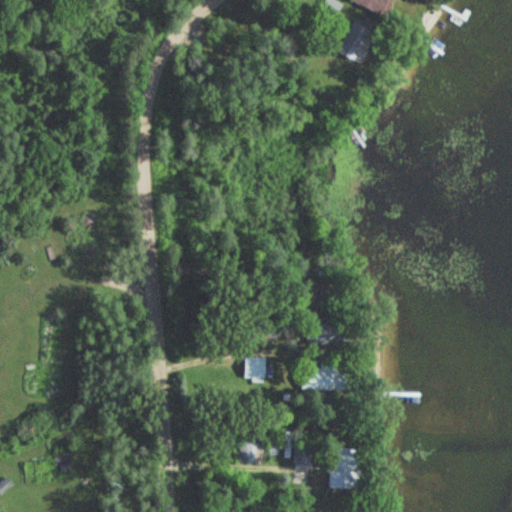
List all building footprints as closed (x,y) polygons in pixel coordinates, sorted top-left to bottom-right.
[(336,0),(318,0),(318,22),(336,23),(336,0)] [(350,0),(376,16),(385,0),(350,0)] [(334,51),(359,64),(375,34),(351,21),(334,51)] [(263,380),(263,357),(243,357),(243,380),(263,380)] [(335,389),(335,369),(299,369),(299,389),(335,389)] [(303,461),(298,451),(291,455),(296,465),(303,461)] [(55,472),(72,472),(72,454),(55,454),(55,472)] [(0,481),(0,494),(12,484),(5,477),(0,481)]
